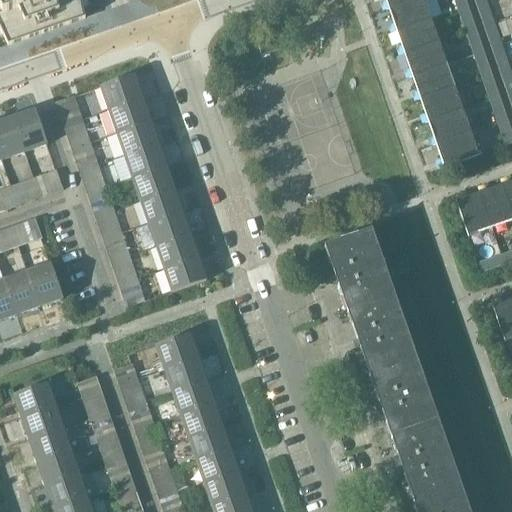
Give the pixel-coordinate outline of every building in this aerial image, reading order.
[(0,0),(0,28),(8,46),(86,18),(81,0),(0,0)] [(386,11),(389,10),(417,0),(385,0),(386,2),(383,4),(386,11)] [(397,33),(431,21),(424,0),(417,0),(389,10),(394,25),(391,26),(394,34),(397,33)] [(454,0),(459,11),(469,7),(466,0),(454,0)] [(490,14),(486,1),(476,5),(480,17),(490,14)] [(462,21),(466,34),(477,30),(472,18),(462,21)] [(405,55),(439,43),(431,21),(397,33),(402,48),(399,49),(401,56),(405,55)] [(488,40),(498,36),(494,24),(484,28),(488,40)] [(257,43),(262,58),(283,50),(278,36),(257,43)] [(470,44),(474,56),(485,53),(480,40),(470,44)] [(413,78),(447,66),(439,43),(405,55),(410,70),(407,72),(409,79),(413,78)] [(506,59),(502,47),(491,50),(496,62),(506,59)] [(478,66),(482,79),(492,75),(488,63),(478,66)] [(420,101),(455,89),(447,66),(413,78),(418,93),(415,94),(417,102),(420,101)] [(511,82),(511,76),(509,69),(499,73),(504,85),(511,82)] [(100,89),(108,112),(143,100),(135,77),(100,89)] [(486,89),(490,101),(500,98),(496,85),(486,89)] [(428,123),(463,111),(455,89),(420,101),(426,116),(422,117),(425,124),(428,123)] [(108,112),(116,135),(151,123),(143,100),(108,112)] [(55,105),(60,118),(67,121),(72,111),(58,104),(55,105)] [(494,112),(498,124),(508,120),(504,108),(494,112)] [(67,121),(81,129),(84,127),(80,115),(72,111),(67,121)] [(436,146),(471,134),(463,111),(428,123),(434,138),(430,140),(433,147),(436,146)] [(47,147),(35,112),(12,120),(24,155),(47,147)] [(0,159),(1,163),(24,155),(12,120),(0,124),(0,159)] [(159,146),(151,123),(116,135),(124,158),(159,146)] [(511,131),(502,134),(506,146),(511,144),(511,131)] [(471,134),(436,146),(441,161),(438,162),(441,169),(443,169),(444,170),(479,157),(471,134)] [(167,168),(159,146),(124,158),(132,180),(167,168)] [(88,156),(74,149),(71,150),(75,163),(83,167),(88,156)] [(83,167),(97,174),(100,173),(95,160),(88,156),(83,167)] [(175,191),(167,168),(132,180),(140,203),(175,191)] [(40,179),(27,183),(28,186),(43,193),(48,182),(40,179)] [(50,196),(63,192),(62,189),(48,182),(43,193),(50,196)] [(511,215),(511,184),(510,185),(509,182),(501,184),(502,187),(511,215)] [(492,230),(511,222),(511,215),(502,187),(487,193),(486,190),(479,192),(480,195),(492,230)] [(183,214),(175,191),(140,203),(148,226),(183,214)] [(104,202),(90,194),(87,195),(91,208),(98,212),(104,202)] [(468,238),(492,230),(480,195),(465,201),(464,197),(456,200),(457,202),(456,203),(468,238)] [(0,210),(5,212),(18,208),(16,204),(2,198),(0,202),(0,210)] [(98,212),(112,219),(116,218),(111,205),(104,202),(98,212)] [(191,236),(183,214),(148,226),(156,248),(191,236)] [(22,225),(18,233),(29,238),(36,224),(35,221),(22,225)] [(12,250),(25,245),(29,238),(18,233),(11,247),(12,250)] [(394,297),(383,265),(371,233),(347,242),(324,249),(347,313),(394,297)] [(198,259),(191,236),(156,248),(164,271),(198,259)] [(119,247),(105,240),(102,241),(107,254),(114,257),(119,247)] [(114,257),(128,265),(131,264),(127,251),(119,247),(114,257)] [(511,253),(501,257),(504,267),(511,264),(511,253)] [(198,259),(164,271),(172,294),(207,282),(198,259)] [(494,271),(491,260),(478,265),(482,275),(494,271)] [(63,301),(51,266),(27,274),(40,309),(55,304),(55,305),(61,303),(60,302),(63,301)] [(27,274),(5,282),(17,317),(34,311),(34,312),(40,310),(40,309),(27,274)] [(17,318),(17,317),(5,282),(0,283),(0,322),(11,319),(12,320),(17,318)] [(141,295),(121,285),(118,286),(123,301),(140,295),(141,295)] [(140,295),(123,301),(126,310),(145,304),(142,295),(141,295),(140,295)] [(416,361),(405,329),(394,297),(347,313),(369,377),(416,361)] [(511,302),(501,306),(500,303),(493,305),(494,307),(492,308),(505,343),(511,340),(511,302)] [(156,348),(164,371),(199,359),(191,336),(156,348)] [(127,355),(115,359),(119,371),(131,367),(127,355)] [(164,371),(172,394),(207,382),(199,359),(164,371)] [(438,424),(427,392),(416,361),(369,377),(391,440),(438,424)] [(119,371),(114,373),(119,388),(122,386),(131,367),(119,371)] [(79,385),(98,395),(102,394),(97,379),(79,385)] [(172,394),(180,417),(215,405),(207,382),(172,394)] [(13,397),(21,421),(56,409),(48,385),(13,397)] [(148,410),(143,397),(140,398),(134,412),(145,417),(148,410)] [(223,427),(215,405),(180,417),(188,439),(223,427)] [(21,421),(29,444),(64,432),(56,409),(21,421)] [(130,420),(135,433),(138,432),(145,417),(134,412),(130,420)] [(105,422),(91,415),(88,416),(93,429),(100,433),(105,422)] [(100,433),(114,440),(117,439),(113,426),(105,422),(100,433)] [(460,488),(449,456),(438,424),(391,440),(413,504),(460,488)] [(188,439),(196,462),(230,450),(223,427),(188,439)] [(29,444),(37,466),(72,454),(64,432),(29,444)] [(164,456),(159,442),(156,443),(150,458),(160,463),(164,456)] [(238,472),(230,450),(196,462),(203,485),(238,472)] [(37,466),(45,489),(80,477),(72,454),(37,466)] [(146,466),(150,478),(154,477),(160,463),(150,458),(146,466)] [(121,468),(107,461),(104,462),(109,475),(116,478),(121,468)] [(116,478),(130,485),(133,484),(129,472),(121,468),(116,478)] [(203,485),(211,507),(246,495),(238,472),(203,485)] [(45,489),(53,511),(88,499),(80,477),(45,489)] [(179,501),(175,488),(172,489),(165,503),(176,508),(179,501)] [(413,504),(415,511),(468,511),(460,488),(413,504)] [(252,511),(246,495),(211,507),(213,511),(252,511)] [(53,511),(91,511),(88,499),(53,511)] [(162,511),(174,511),(176,508),(165,503),(162,511)]
